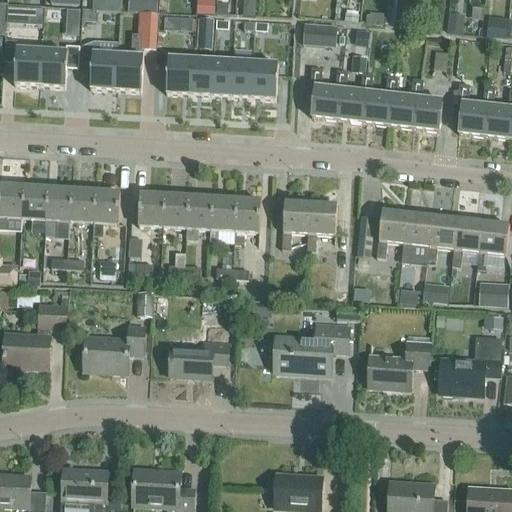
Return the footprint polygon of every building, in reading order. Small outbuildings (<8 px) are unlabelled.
[(383,16),(367,14),(365,27),(382,29),(383,16)] [(466,18),(449,16),(447,35),(463,37),(466,18)] [(304,49),(336,51),(338,30),(305,28),(304,49)] [(8,46),(7,64),(16,64),(15,89),(40,90),(42,54),(18,53),(18,47),(8,46)] [(42,54),(40,90),(66,92),(67,72),(79,73),(80,49),(67,49),(66,55),(42,54)] [(503,75),(511,76),(511,51),(506,51),(503,75)] [(434,73),(447,74),(448,57),(436,56),(434,73)] [(352,76),(365,77),(366,60),(354,59),(352,76)] [(169,62),(167,98),(192,99),(194,63),(169,62)] [(194,63),(192,99),(212,100),(214,64),(194,63)] [(214,64),(212,100),(231,102),(233,65),(214,64)] [(233,65),(231,102),(251,103),(253,66),(233,65)] [(91,66),(89,102),(114,104),(116,68),(91,66)] [(253,66),(251,103),(276,104),(278,68),(253,66)] [(116,68),(114,104),(139,105),(142,69),(116,68)] [(313,72),(311,91),(315,91),(312,121),(338,124),(341,93),(336,93),(320,91),(322,73),(313,72)] [(338,75),(336,93),(341,93),(338,124),(363,127),(366,96),(362,95),(346,94),(348,76),(338,75)] [(364,77),(362,95),(366,96),(363,127),(388,129),(391,99),(387,98),(371,96),(373,78),(364,77)] [(389,80),(387,98),(391,99),(388,129),(413,132),(417,101),(412,101),(396,99),(398,81),(389,80)] [(414,83),(412,101),(417,101),(413,132),(439,135),(442,104),(421,102),(423,84),(414,83)] [(460,88),(458,108),(463,108),(459,137),(485,140),(489,109),(483,109),(468,107),(470,89),(460,88)] [(485,91),(483,109),(489,109),(485,140),(510,143),(511,128),(511,112),(508,112),(493,110),(495,92),(485,91)] [(22,223),(23,223),(25,190),(1,189),(0,203),(0,234),(22,236),(22,223)] [(23,223),(47,225),(49,192),(25,190),(23,223)] [(49,192),(47,225),(46,239),(56,239),(57,225),(71,226),(73,193),(49,192)] [(71,226),(94,228),(97,195),(73,193),(71,226)] [(103,240),(103,228),(119,229),(121,196),(97,195),(94,228),(94,240),(103,240)] [(163,231),(165,199),(142,197),(140,230),(163,231)] [(163,231),(176,232),(187,233),(189,200),(165,199),(163,231)] [(198,245),(198,233),(210,234),(212,201),(189,200),(187,233),(186,244),(198,245)] [(219,235),(235,236),(237,203),(212,201),(210,234),(210,245),(218,245),(219,235)] [(246,236),(260,237),(262,204),(237,203),(235,236),(234,247),(245,247),(246,236)] [(292,237),(310,238),(312,206),(286,204),(283,253),(291,253),(292,237)] [(312,206),(310,238),(309,254),(317,255),(317,238),(336,239),(338,207),(312,206)] [(388,246),(405,248),(409,217),(384,215),(379,262),(386,263),(388,246)] [(413,249),(430,251),(434,220),(409,217),(405,248),(403,264),(411,265),(413,249)] [(361,220),(357,260),(371,261),(375,222),(361,220)] [(428,267),(437,268),(438,252),(456,254),(459,223),(434,220),(430,251),(428,267)] [(463,255),(480,257),(481,257),(484,226),(459,223),(456,254),(454,271),(461,272),(463,255)] [(481,257),(480,257),(478,273),(487,274),(488,257),(507,259),(510,229),(484,226),(481,257)] [(184,280),(184,269),(185,257),(176,257),(175,270),(169,269),(169,279),(184,280)] [(0,289),(18,290),(18,268),(3,268),(4,260),(0,259),(0,289)] [(68,273),(68,262),(52,262),(52,272),(68,273)] [(84,263),(68,262),(68,273),(84,273),(84,263)] [(116,276),(117,266),(100,265),(100,275),(116,276)] [(152,277),(153,268),(136,267),(136,276),(152,277)] [(202,270),(184,269),(184,280),(201,281),(202,270)] [(216,281),(232,282),(233,272),(217,271),(216,281)] [(250,273),(233,272),(232,282),(249,283),(250,273)] [(479,309),(508,311),(509,287),(480,286),(479,309)] [(224,290),(212,289),(212,298),(223,299),(224,290)] [(419,295),(402,293),(400,307),(417,309),(419,295)] [(137,320),(153,321),(154,296),(138,295),(137,320)] [(216,309),(236,309),(236,301),(196,302),(196,309),(205,309),(206,319),(216,319),(216,309)] [(66,335),(67,311),(41,310),(39,340),(5,338),(4,372),(49,373),(52,334),(66,335)] [(360,325),(361,312),(337,311),(337,324),(360,325)] [(493,318),(492,330),(505,331),(505,319),(493,318)] [(204,339),(220,340),(221,325),(205,324),(204,339)] [(347,357),(348,331),(318,329),(317,345),(276,342),(275,377),(331,381),(331,357),(347,357)] [(144,360),(146,331),(129,330),(128,345),(86,343),(84,375),(128,378),(129,359),(144,360)] [(429,373),(431,341),(409,339),(406,361),(371,359),(369,393),(412,395),(413,372),(429,373)] [(476,342),(475,357),(475,366),(442,365),(440,397),(483,399),(484,380),(499,381),(502,343),(476,342)] [(229,369),(230,347),(205,346),(205,354),(171,352),(169,381),(212,383),(213,368),(229,369)] [(511,408),(511,379),(506,379),(503,408),(511,408)] [(65,474),(63,511),(106,511),(107,506),(109,476),(65,474)] [(194,511),(195,494),(180,493),(180,480),(155,478),(155,476),(136,475),(134,510),(167,511),(194,511)] [(32,482),(0,480),(0,511),(52,511),(45,510),(46,496),(31,496),(32,482)] [(277,480),(275,511),(281,511),(320,511),(323,482),(277,480)] [(447,511),(448,504),(434,504),(434,488),(390,486),(389,511),(447,511)] [(511,511),(511,493),(470,491),(468,511),(511,511)]
